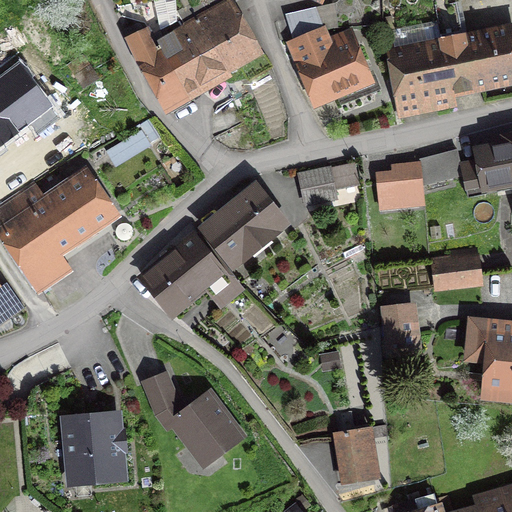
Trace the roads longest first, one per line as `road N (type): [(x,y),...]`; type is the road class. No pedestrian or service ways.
road 1 (residential): [(222,178),(157,107),(97,0)]
road 2 (residential): [(511,108),(312,154)]
road 3 (residential): [(251,0),(312,154)]
road 4 (residential): [(222,178),(106,290)]
road 5 (residential): [(106,290),(0,352)]
